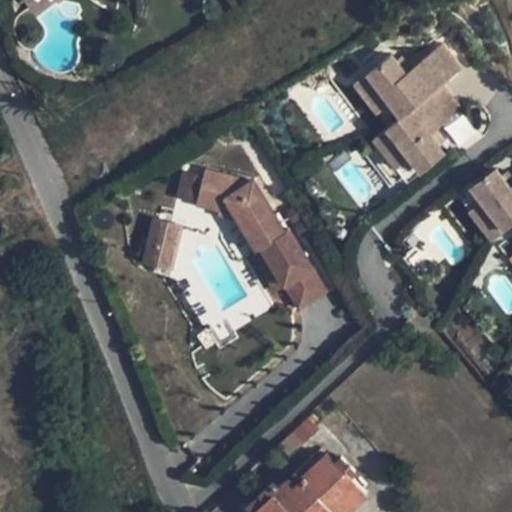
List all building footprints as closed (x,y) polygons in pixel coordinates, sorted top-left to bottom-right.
[(393,54),(351,85),(376,119),(387,111),(397,126),(375,142),(397,173),(409,164),(420,180),(448,160),(429,135),(463,110),(445,86),(467,70),(447,44),(407,74),(393,54)] [(444,126),(458,144),(475,131),(460,113),(444,126)] [(511,182),(499,165),(468,187),(482,206),(472,214),(493,242),(511,226),(511,182)] [(219,213),(238,218),(257,249),(262,246),(284,284),(312,267),(289,227),(284,230),(254,179),(252,181),(205,169),(203,175),(197,201),(196,203),(220,209),(219,213)] [(186,171),(179,197),(197,201),(203,175),(186,171)] [(315,411),(278,445),(289,454),(320,427),(317,424),(323,418),(315,411)] [(273,481),(247,505),(253,511),(344,511),(367,492),(351,475),(356,471),(342,455),(335,462),(327,452),(302,475),(297,470),(278,486),(273,481)]
